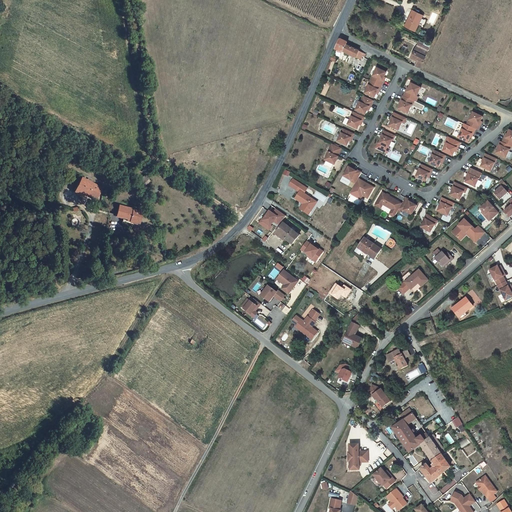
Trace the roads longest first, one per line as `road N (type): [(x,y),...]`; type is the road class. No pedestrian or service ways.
road 1 (residential): [(404,66),(354,154),(426,199),(509,118)]
road 2 (tertiary): [(335,32),(244,223),(175,265)]
road 3 (track): [(244,223),(164,168),(133,0)]
road 4 (residential): [(511,232),(387,342),(351,402)]
road 5 (track): [(175,511),(263,340)]
road 6 (tertiary): [(175,265),(0,314)]
